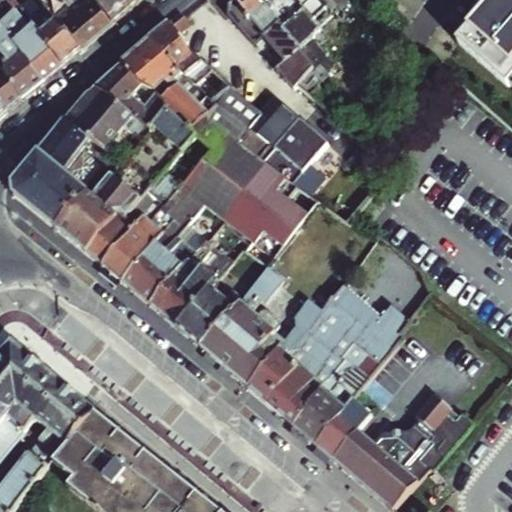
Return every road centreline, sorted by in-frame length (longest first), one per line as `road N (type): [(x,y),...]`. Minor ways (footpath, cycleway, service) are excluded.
road 1 (secondary): [(6,240),(330,511)]
road 2 (secondary): [(0,168),(54,109),(183,0)]
